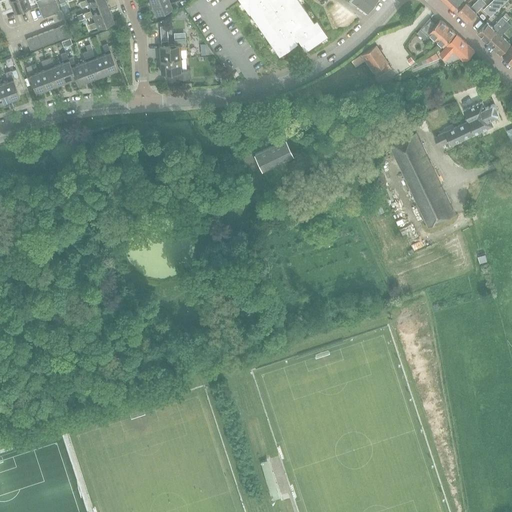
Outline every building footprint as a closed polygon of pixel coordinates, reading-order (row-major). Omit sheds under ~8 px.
[(10,0),(9,0),(14,12),(30,6),(27,0),(10,0)] [(56,0),(55,0),(50,2),(54,13),(60,11),(56,0)] [(109,10),(105,0),(100,0),(88,5),(90,11),(83,13),(85,18),(92,16),(109,10)] [(149,0),(155,14),(180,5),(178,0),(169,3),(167,0),(149,0)] [(240,0),(245,6),(248,10),(249,10),(278,52),(296,40),(295,39),(297,37),(304,47),(326,32),(315,17),(312,19),(299,0),(350,0),(367,12),(375,0),(240,0)] [(444,0),(453,9),(460,0),(444,0)] [(466,2),(458,11),(469,21),(477,12),(486,2),(484,0),(476,0),(471,6),(466,2)] [(491,0),(484,8),(491,15),(505,1),(503,0),(491,0)] [(50,2),(44,4),(48,15),(54,13),(50,2)] [(44,4),(39,6),(43,17),(48,15),(44,4)] [(113,21),(109,10),(92,16),(95,22),(88,25),(89,30),(96,27),(97,28),(113,21)] [(488,42),(507,21),(503,17),(493,27),(488,22),(478,32),(488,42)] [(456,33),(441,20),(438,24),(431,19),(418,33),(425,40),(430,34),(445,47),(456,33)] [(507,21),(488,42),(501,54),(511,44),(501,35),(509,27),(511,25),(510,24),(507,21)] [(67,36),(63,25),(58,27),(62,38),(67,36)] [(161,46),(159,46),(160,59),(179,58),(178,46),(185,45),(184,39),(174,39),(174,46),(167,46),(166,25),(160,26),(161,46)] [(62,38),(58,27),(52,29),(57,40),(62,38)] [(57,40),(52,29),(47,31),(51,42),(57,40)] [(51,42),(47,31),(42,33),(46,44),(51,42)] [(46,44),(42,33),(37,35),(41,46),(46,44)] [(475,50),(457,34),(447,44),(448,45),(440,53),(446,59),(454,51),(463,60),(467,58),(475,50)] [(41,46),(37,35),(31,37),(36,48),(41,46)] [(36,48),(31,37),(26,39),(30,50),(36,48)] [(206,42),(204,42),(205,54),(213,53),(206,42)] [(105,54),(99,56),(106,73),(116,69),(106,43),(101,45),(105,54)] [(511,63),(511,44),(503,56),(511,63)] [(376,77),(391,67),(376,45),(361,54),(376,77)] [(106,73),(99,56),(95,58),(91,49),(86,51),(96,77),(106,73)] [(96,77),(86,51),(82,53),(85,61),(80,64),(86,80),(96,77)] [(74,78),(64,52),(60,54),(63,62),(58,64),(64,81),(74,78)] [(86,80),(80,64),(75,65),(71,57),(67,58),(64,52),(74,78),(77,84),(86,80)] [(439,58),(437,54),(427,60),(428,63),(439,58)] [(64,81),(58,64),(53,66),(49,58),(45,60),(55,85),(64,81)] [(179,71),(179,58),(160,59),(160,73),(177,72),(177,78),(190,77),(190,70),(179,71)] [(356,68),(362,63),(358,58),(352,62),(356,68)] [(55,85),(45,60),(40,61),(44,70),(38,72),(45,89),(55,85)] [(45,89),(38,72),(33,74),(30,65),(25,67),(29,77),(31,84),(35,93),(45,89)] [(8,81),(3,83),(10,100),(20,96),(10,70),(5,72),(8,81)] [(10,100),(3,83),(0,84),(0,103),(0,104),(10,100)] [(469,121),(466,122),(468,126),(470,126),(474,134),(476,133),(494,125),(491,119),(499,115),(494,104),(485,108),(482,101),(464,110),(469,121)] [(451,145),(476,133),(474,134),(470,126),(468,126),(466,122),(435,137),(439,147),(450,142),(451,145)] [(390,145),(423,215),(428,226),(454,213),(416,132),(390,145)] [(284,139),(255,153),(262,168),(263,168),(281,159),(284,158),(291,154),(285,141),(284,139)] [(399,220),(403,213),(397,210),(393,217),(399,220)] [(485,253),(478,255),(480,262),(487,260),(485,253)] [(278,491),(269,454),(262,456),(271,493),(278,491)]
